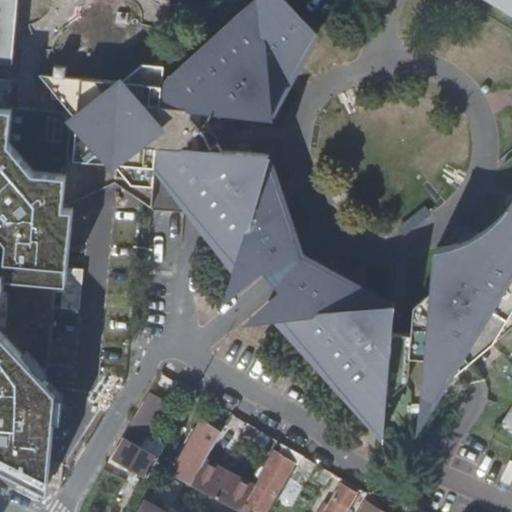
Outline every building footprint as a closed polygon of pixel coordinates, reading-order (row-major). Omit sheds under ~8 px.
[(192,207),(249,277),(297,237),(291,228),(286,219),(282,210),(280,204),(273,204),(268,198),(269,193),(275,188),(273,181),(271,171),(270,163),(270,153),(222,149),(218,142),(215,143),(206,131),(210,127),(207,123),(219,113),(221,115),(227,109),(274,114),(277,101),(280,92),(286,80),(282,78),(281,75),(281,69),(286,65),(289,64),(293,66),(300,56),(304,49),(309,43),(317,35),(286,0),(262,0),(171,79),(164,78),(170,0),(0,0),(0,463),(40,468),(56,305),(77,307),(82,304),(84,266),(60,263),(65,204),(68,170),(115,175),(115,180),(152,204),(152,208),(184,211),(184,206),(192,207)] [(286,80),(293,66),(289,64),(286,65),(281,69),(281,75),(282,78),(286,80)] [(210,127),(221,115),(219,113),(207,123),(210,127)] [(215,143),(218,142),(210,127),(206,131),(215,143)] [(65,204),(115,180),(115,175),(68,170),(65,204)] [(280,204),(275,188),(269,193),(268,198),(273,204),(280,204)] [(451,382),(511,283),(511,209),(511,211),(506,209),(501,215),(497,219),(491,224),(485,229),(478,233),(472,237),(472,243),(466,249),(460,248),(458,243),(454,244),(448,246),(443,247),(436,247),(431,292),(412,307),(410,334),(408,358),(424,359),(422,425),(451,382)] [(304,251),(297,237),(249,277),(262,293),(267,300),(315,260),(307,253),(304,251)] [(472,237),(458,243),(460,248),(466,249),(472,243),(472,237)] [(315,260),(267,300),(380,436),(383,400),(405,381),(408,358),(410,334),(390,332),(392,304),(384,301),(377,299),(371,296),(360,291),(356,296),(352,296),(347,293),(344,289),(346,283),(333,275),(326,269),(318,263),(315,260)] [(344,289),(347,293),(352,296),(356,296),(360,291),(346,283),(344,289)] [(511,283),(451,382),(511,327),(511,283)] [(57,432),(66,433),(70,404),(61,403),(57,432)] [(511,444),(511,405),(494,434),(511,444)] [(248,420),(234,412),(214,446),(223,451),(229,441),(234,444),(248,420)] [(161,455),(125,434),(114,454),(149,474),(161,455)] [(192,481),(212,445),(195,435),(175,471),(192,481)] [(55,439),(54,468),(65,469),(67,439),(55,439)] [(305,454),(284,441),(279,449),(277,449),(248,501),(266,511),(295,460),(300,462),(305,454)] [(335,496),(348,504),(349,504),(358,489),(344,481),(335,496)] [(343,511),(348,504),(335,496),(330,505),(325,511),(343,511)] [(171,511),(145,497),(137,511),(171,511)] [(319,511),(325,511),(330,505),(325,502),(319,511)]
